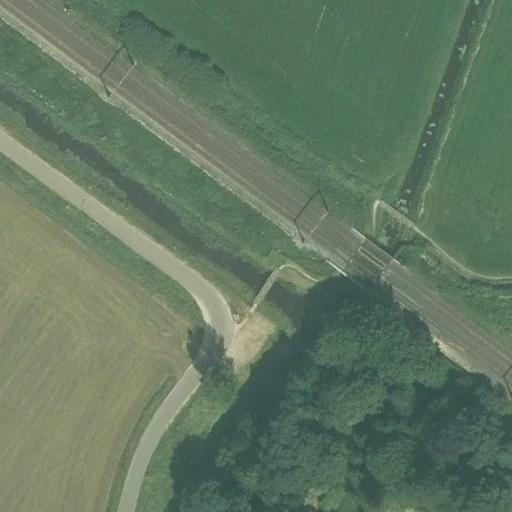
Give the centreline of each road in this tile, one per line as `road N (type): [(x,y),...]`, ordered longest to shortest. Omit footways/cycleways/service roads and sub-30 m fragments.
road 1 (unclassified): [(0,139),(204,292),(219,318),(218,336)]
road 2 (unclassified): [(126,511),(151,437),(201,373),(218,336)]
